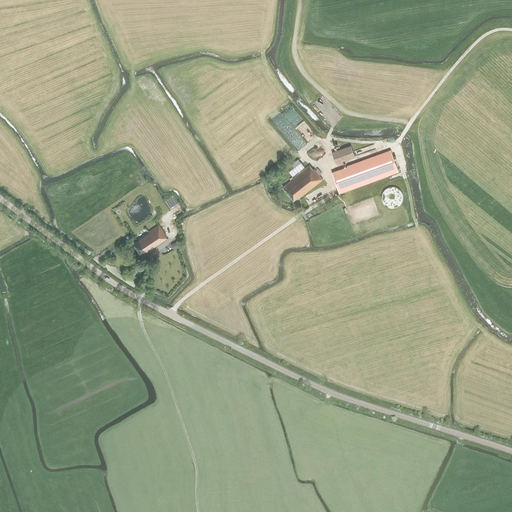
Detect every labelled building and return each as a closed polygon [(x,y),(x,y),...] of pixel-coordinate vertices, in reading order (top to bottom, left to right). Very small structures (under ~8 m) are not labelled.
[(336,163),(355,157),(351,145),(332,152),(336,163)] [(365,159),(365,160),(332,172),(339,192),(373,180),(373,181),(398,172),(390,150),(365,159)] [(293,177),(304,167),(301,163),(289,172),(293,177)] [(322,173),(318,169),(315,171),(314,169),(313,169),(309,165),(290,180),(291,181),(282,187),(293,201),(299,196),(300,198),(323,180),(319,175),(322,173)] [(390,205),(400,206),(403,190),(396,189),(394,201),(391,200),(390,205)] [(139,240),(134,244),(141,254),(146,251),(147,252),(146,250),(150,248),(151,249),(167,239),(165,235),(159,225),(147,233),(148,234),(139,240),(138,239),(139,240)]
